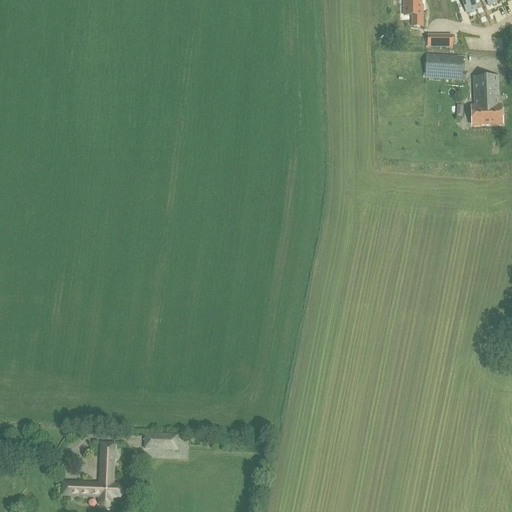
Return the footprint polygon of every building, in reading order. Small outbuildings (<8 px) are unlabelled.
[(404,0),(405,15),(424,15),(423,4),(422,4),(422,0),(404,0)] [(463,0),(469,14),(480,9),(476,1),(477,0),(463,0)] [(448,32),(424,33),(425,44),(448,43),(448,32)] [(466,81),(467,73),(462,72),(463,57),(413,54),(412,77),(466,81)] [(472,107),(472,110),(472,125),(502,124),(502,106),(503,106),(503,100),(499,100),(499,77),(474,78),(475,107),(472,107)] [(443,123),(380,123),(380,136),(411,136),(411,145),(422,145),(422,163),(445,162),(445,143),(422,143),(422,135),(443,135),(443,123)] [(408,144),(384,143),(384,160),(403,161),(404,151),(408,151),(408,144)] [(179,452),(180,435),(145,433),(144,450),(179,452)] [(124,493),(124,490),(120,485),(113,485),(115,444),(102,443),(101,473),(101,474),(101,484),(63,483),(63,495),(101,496),(100,504),(104,507),(108,508),(112,504),(113,497),(119,497),(124,493)]
